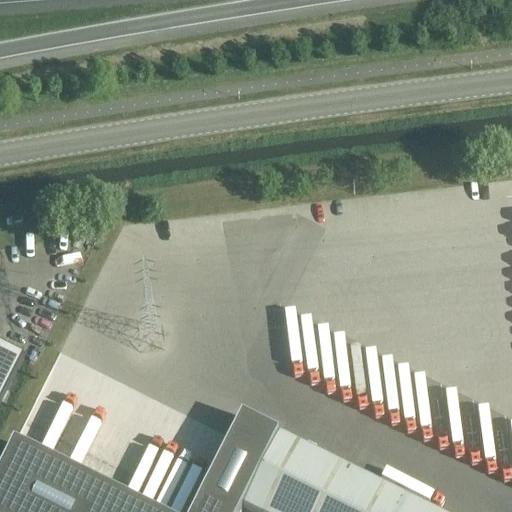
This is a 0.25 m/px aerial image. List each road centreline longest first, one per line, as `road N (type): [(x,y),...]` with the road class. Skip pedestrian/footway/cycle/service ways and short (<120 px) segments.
road 1 (tertiary): [(0,156),(511,83)]
road 2 (motorway): [(0,57),(320,0)]
